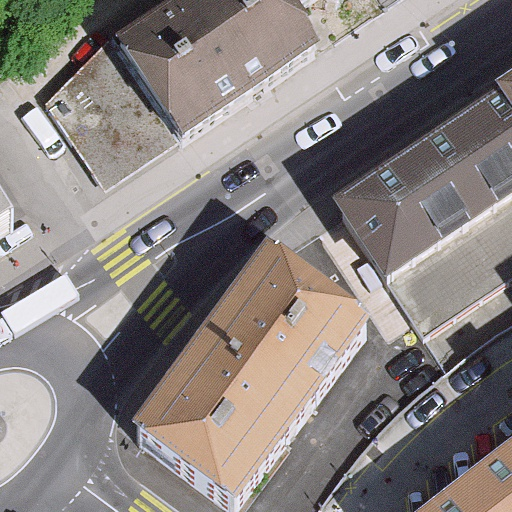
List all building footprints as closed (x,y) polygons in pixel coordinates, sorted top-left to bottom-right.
[(326,50),(296,6),(287,12),(278,0),(181,0),(110,48),(179,150),(326,50)] [(278,0),(287,12),(296,6),(304,0),(278,0)] [(179,150),(110,48),(46,104),(107,194),(179,150)] [(511,104),(342,218),(423,339),(511,279),(511,104)] [(0,234),(11,228),(0,209),(0,234)] [(195,368),(137,447),(225,511),(245,511),(374,337),(272,263),(212,345),(195,368)] [(511,511),(511,457),(439,511),(511,511)]
